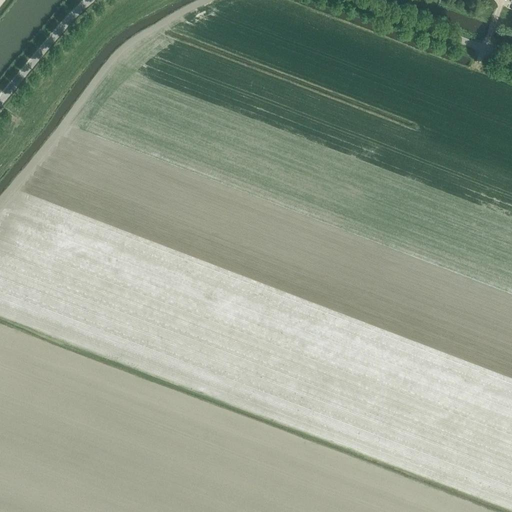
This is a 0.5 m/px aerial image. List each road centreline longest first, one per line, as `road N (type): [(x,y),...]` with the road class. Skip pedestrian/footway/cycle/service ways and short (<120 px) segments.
road 1 (unclassified): [(511,60),(353,0)]
road 2 (unclassified): [(0,98),(86,0)]
